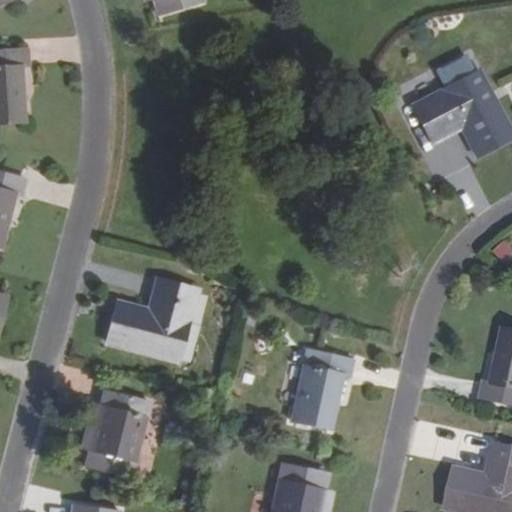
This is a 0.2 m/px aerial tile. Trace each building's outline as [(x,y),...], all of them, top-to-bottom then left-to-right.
[(202,0),(153,0),(154,1),(158,14),(203,2),(202,0)] [(27,48),(0,49),(0,123),(24,122),(21,67),(28,66),(27,48)] [(468,52),(436,67),(443,82),(475,67),(468,52)] [(476,154),(511,135),(511,134),(479,72),(414,106),(433,141),(462,127),(476,154)] [(24,177),(0,171),(0,242),(13,195),(20,197),(24,177)] [(119,304),(109,344),(177,360),(195,290),(157,280),(149,311),(119,304)] [(486,379),(481,400),(511,406),(511,328),(505,327),(493,380),(486,379)] [(354,358),(307,348),(292,421),(331,430),(342,376),(351,378),(354,358)] [(148,400),(106,389),(102,405),(90,452),(86,468),(128,479),(148,400)] [(91,403),(80,449),(90,452),(102,405),(91,403)] [(458,470),(450,509),(467,511),(511,511),(511,448),(496,445),(488,476),(458,470)] [(327,472),(284,462),(273,511),(319,511),(324,489),(327,472)] [(324,489),(319,511),(328,511),(332,491),(324,489)]
